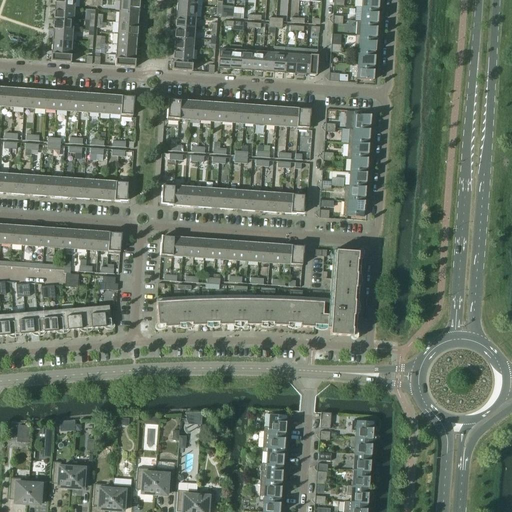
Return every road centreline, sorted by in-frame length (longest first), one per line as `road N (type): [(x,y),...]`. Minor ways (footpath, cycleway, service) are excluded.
road 1 (residential): [(383,95),(164,79),(153,70),(139,76),(0,67)]
road 2 (secondary): [(476,342),(496,0)]
road 3 (secondary): [(479,0),(452,340)]
road 4 (residential): [(0,380),(131,368),(310,371)]
road 5 (residential): [(140,233),(153,226),(373,240)]
road 6 (residential): [(368,347),(135,344)]
road 7 (residential): [(373,240),(383,95)]
road 8 (residential): [(0,214),(128,225),(140,233)]
road 9 (residential): [(300,511),(310,371)]
road 10 (residential): [(135,344),(0,355)]
